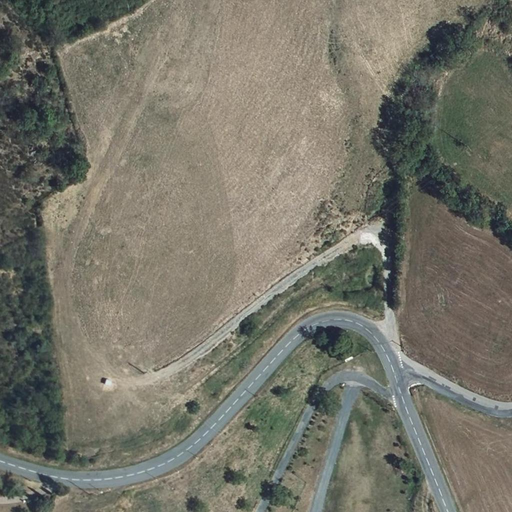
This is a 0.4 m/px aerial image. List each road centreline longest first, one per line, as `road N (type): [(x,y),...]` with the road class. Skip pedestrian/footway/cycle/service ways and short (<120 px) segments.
road 1 (secondary): [(392,364),(379,337),(359,325),(313,324),(200,435),(153,466),(96,482),(0,462)]
road 2 (unclassified): [(403,397),(347,375),(330,383),(259,511)]
road 3 (residential): [(392,364),(459,399),(511,408)]
road 4 (secondary): [(448,511),(403,397)]
